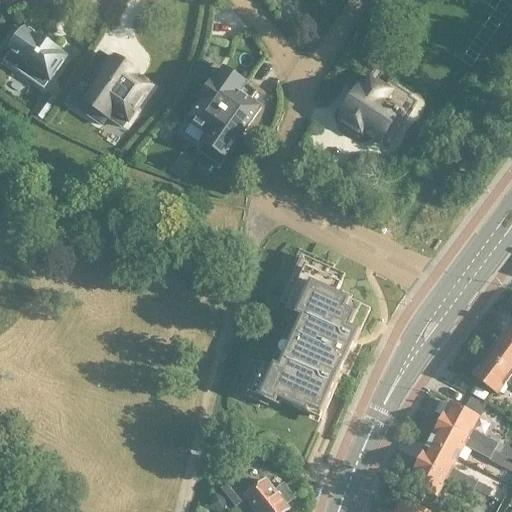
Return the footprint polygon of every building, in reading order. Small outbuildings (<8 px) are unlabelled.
[(13,49),(4,62),(44,89),(65,58),(59,54),(59,53),(36,38),(26,31),(22,35),(19,33),(10,47),(13,49)] [(109,67),(95,58),(81,79),(94,88),(79,111),(101,126),(107,118),(122,128),(150,88),(135,78),(137,75),(114,59),(109,67)] [(188,121),(178,135),(199,149),(209,135),(244,85),(223,70),(216,81),(215,80),(206,94),(206,93),(205,94),(206,94),(200,103),(188,121)] [(349,106),(339,121),(362,136),(364,134),(379,143),(380,141),(389,147),(402,127),(394,121),(399,113),(407,118),(416,104),(409,99),(410,98),(388,84),(385,88),(368,78),(368,79),(363,86),(358,93),(355,91),(346,104),(349,106)] [(198,152),(220,167),(261,109),(250,102),(256,93),(246,86),(244,85),(209,135),(198,152)] [(57,101),(47,94),(34,113),(44,120),(57,101)] [(182,154),(170,172),(179,178),(191,161),(182,154)] [(321,421),(370,309),(336,294),(343,280),(327,273),(327,274),(306,265),(292,296),(291,296),(290,298),(296,300),(290,314),(293,315),(269,368),(263,365),(262,367),(263,367),(251,394),(262,399),(261,400),(279,408),(281,403),(321,421)] [(511,322),(501,337),(511,345),(511,322)] [(511,345),(501,337),(487,355),(511,374),(511,345)] [(511,374),(487,355),(471,377),(497,396),(506,384),(511,388),(511,374)] [(439,422),(505,458),(509,450),(472,430),(478,418),(450,403),(439,422)] [(429,442),(457,457),(463,446),(505,468),(509,461),(505,458),(439,422),(429,442)] [(457,457),(429,442),(419,461),(484,496),(488,488),(451,469),(457,457)] [(486,497),(484,496),(419,461),(408,481),(437,496),(443,485),(482,505),(486,497)] [(243,474),(223,490),(236,506),(247,498),(255,508),(253,510),(254,511),(285,511),(289,509),(286,506),(295,498),(284,484),(274,492),(266,481),(256,490),(243,474)] [(426,511),(399,502),(395,511),(426,511)]
